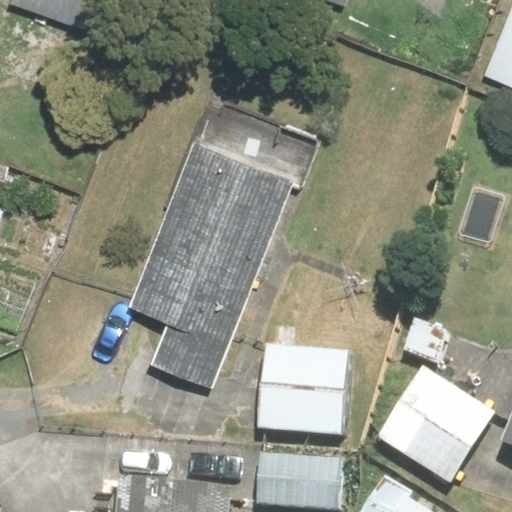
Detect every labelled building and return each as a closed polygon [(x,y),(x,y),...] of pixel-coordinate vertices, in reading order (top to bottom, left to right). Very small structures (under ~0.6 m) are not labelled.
[(8,0),(6,5),(111,51),(133,0),(8,0)] [(511,7),(484,74),(511,86),(511,7)] [(298,183),(197,144),(131,311),(168,325),(152,365),(216,390),(298,183)] [(511,224),(511,156),(495,150),(471,211),(511,227),(511,224)] [(0,176),(0,198),(8,181),(0,176)] [(257,436),(344,438),(346,359),(258,357),(257,436)] [(421,370),(373,439),(450,493),(499,424),(421,370)] [(253,511),(342,511),(346,459),(257,453),(253,511)] [(233,511),(235,500),(114,487),(111,511),(233,511)] [(402,511),(426,511),(410,501),(402,511)]
